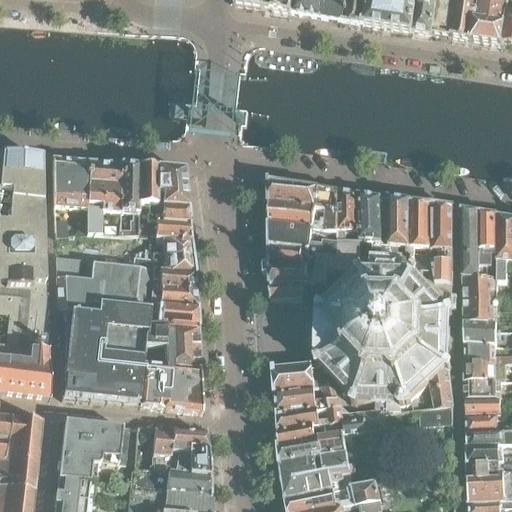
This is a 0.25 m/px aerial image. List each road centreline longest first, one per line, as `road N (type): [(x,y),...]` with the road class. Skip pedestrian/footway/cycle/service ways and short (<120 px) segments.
road 1 (residential): [(511,205),(214,165)]
road 2 (residential): [(511,69),(219,25)]
road 3 (residential): [(239,428),(214,165)]
road 4 (residential): [(55,414),(44,151)]
road 5 (residential): [(239,428),(55,414)]
road 6 (residential): [(44,151),(214,165)]
road 7 (residential): [(214,165),(219,25)]
road 8 (residential): [(121,14),(0,4)]
